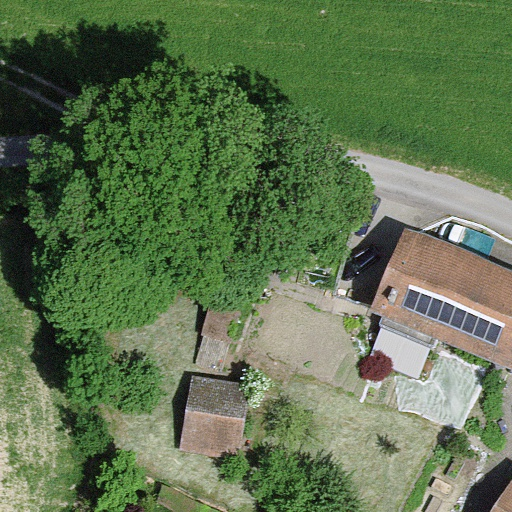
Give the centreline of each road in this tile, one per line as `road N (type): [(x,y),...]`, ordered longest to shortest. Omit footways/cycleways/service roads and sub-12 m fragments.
road 1 (unclassified): [(511,220),(378,172),(304,158),(153,147),(0,152)]
road 2 (track): [(0,69),(72,96),(153,147)]
